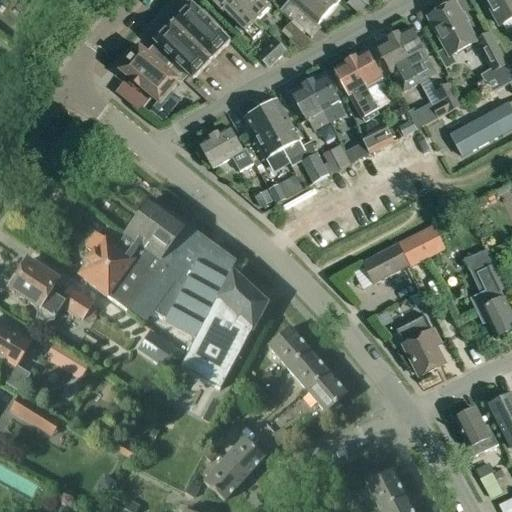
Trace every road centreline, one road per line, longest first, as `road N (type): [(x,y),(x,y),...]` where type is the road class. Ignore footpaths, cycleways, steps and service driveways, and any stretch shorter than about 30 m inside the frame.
road 1 (residential): [(408,413),(300,281),(146,150)]
road 2 (residential): [(146,150),(419,0)]
road 3 (residential): [(256,511),(323,456),(408,413)]
